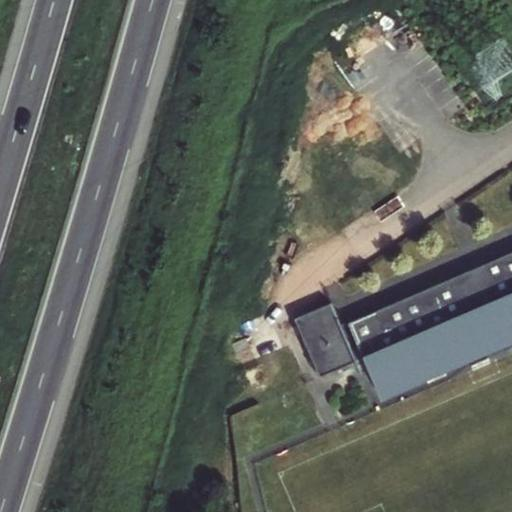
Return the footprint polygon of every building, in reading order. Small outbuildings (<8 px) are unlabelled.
[(456,267),(334,319),(354,365),(359,376),(511,309),(511,242),(467,262),(468,266),(457,271),(456,267)] [(465,259),(454,263),(456,267),(457,271),(468,266),(467,262),(465,259)] [(316,301),(280,316),(282,322),(286,331),(297,357),(299,361),(305,375),(327,365),(335,361),(341,359),(325,323),(316,301)] [(511,309),(359,376),(367,395),(511,332),(511,309)] [(334,319),(325,323),(341,359),(345,369),(354,365),(334,319)]
